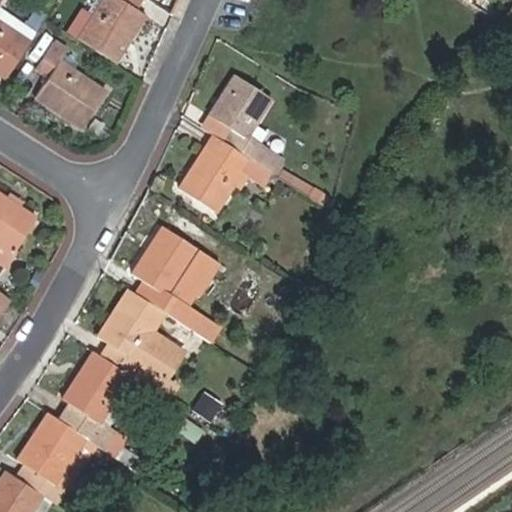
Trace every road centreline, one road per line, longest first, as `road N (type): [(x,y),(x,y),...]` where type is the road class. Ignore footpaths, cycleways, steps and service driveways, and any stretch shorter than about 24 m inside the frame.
road 1 (residential): [(112,201),(84,264),(0,397)]
road 2 (residential): [(214,0),(148,147),(112,201)]
road 3 (residential): [(0,129),(112,201)]
